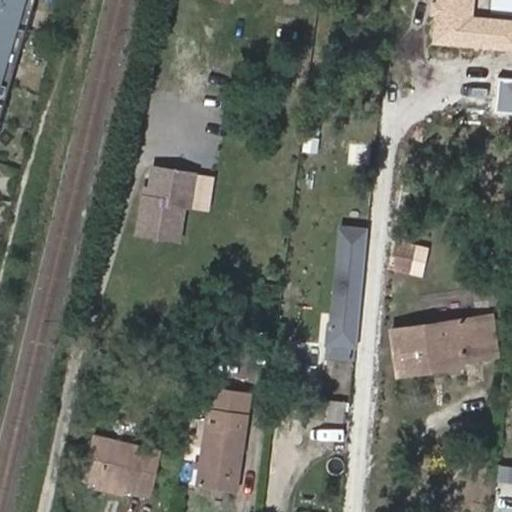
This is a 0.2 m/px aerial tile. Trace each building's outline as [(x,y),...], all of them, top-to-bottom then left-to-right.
[(0,0),(0,111),(33,0),(0,0)] [(434,0),(431,41),(511,48),(511,18),(473,15),(474,0),(434,0)] [(224,97),(228,71),(188,65),(185,91),(224,97)] [(178,239),(183,205),(188,206),(193,175),(153,168),(148,197),(144,197),(138,233),(178,239)] [(382,264),(412,271),(418,242),(388,236),(382,264)] [(475,317),(457,320),(462,359),(481,356),(475,317)] [(462,359),(457,320),(392,329),(399,369),(462,359)] [(462,359),(399,369),(400,376),(463,365),(462,359)] [(199,483),(236,489),(246,415),(240,414),(243,395),(212,390),(199,483)] [(100,481),(123,486),(151,492),(159,452),(92,439),(84,478),(100,481)] [(511,471),(503,470),(500,499),(511,499),(511,471)] [(121,493),(123,486),(100,481),(98,489),(121,493)]
